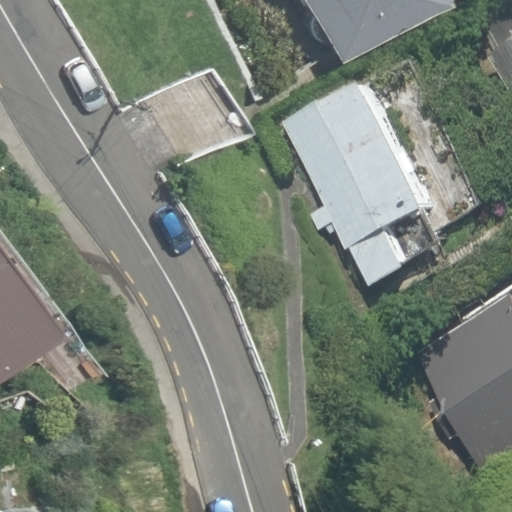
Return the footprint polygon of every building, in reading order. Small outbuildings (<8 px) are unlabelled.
[(430,0),(293,0),(331,63),(432,2),(430,0)] [(511,2),(481,22),(503,55),(500,57),(511,77),(511,2)] [(403,230),(443,209),(376,80),(292,123),(336,206),(319,215),(327,232),(345,223),(358,252),(363,249),(384,288),(422,268),(403,230)] [(0,186),(0,375),(91,309),(0,186)] [(511,305),(429,353),(498,473),(511,465),(511,305)] [(60,511),(60,499),(0,501),(0,511),(60,511)]
